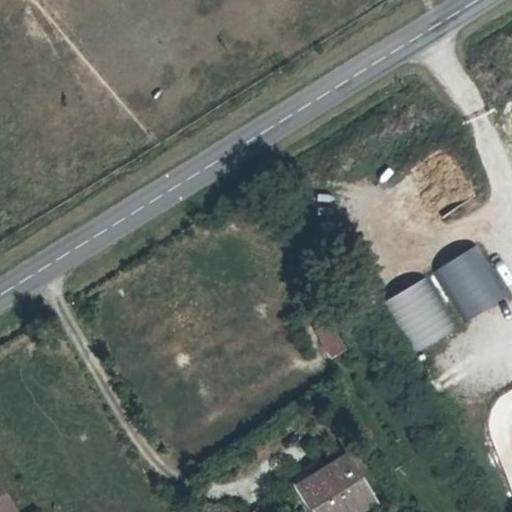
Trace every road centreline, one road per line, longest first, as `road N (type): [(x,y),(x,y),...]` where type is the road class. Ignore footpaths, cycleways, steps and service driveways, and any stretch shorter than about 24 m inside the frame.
road 1 (secondary): [(0,296),(484,0)]
road 2 (unknown): [(13,288),(114,460),(257,479)]
